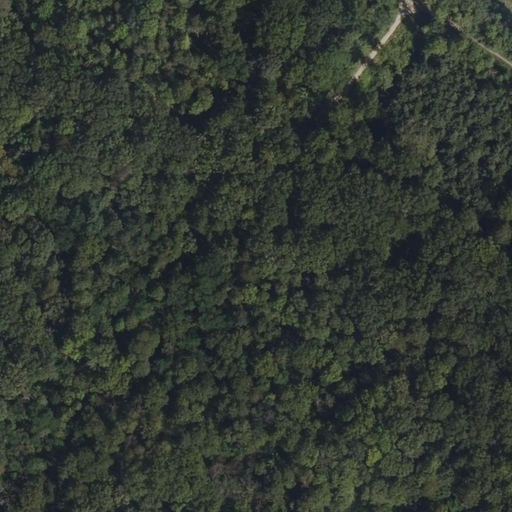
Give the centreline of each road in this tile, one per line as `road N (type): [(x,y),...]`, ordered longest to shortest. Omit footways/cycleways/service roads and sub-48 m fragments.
road 1 (track): [(413,3),(330,110),(299,128),(232,142),(90,89),(0,44)]
road 2 (track): [(409,0),(511,70)]
